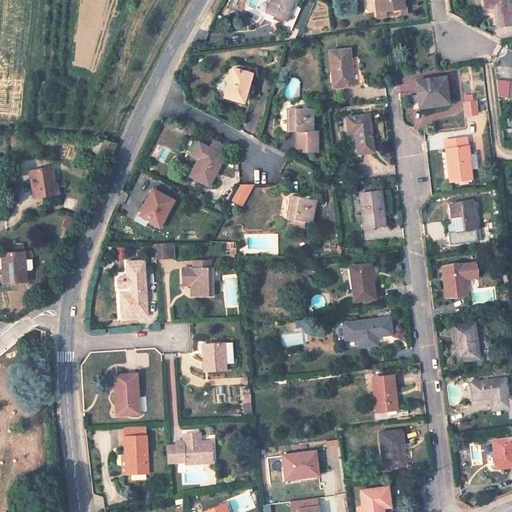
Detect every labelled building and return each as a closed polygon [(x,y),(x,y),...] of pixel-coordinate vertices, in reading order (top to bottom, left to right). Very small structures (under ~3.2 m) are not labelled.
[(275,26),(287,0),(270,0),(261,19),(275,26)] [(402,10),(400,0),(379,0),(380,12),(402,10)] [(511,22),(507,0),(482,0),(483,7),(492,6),(494,23),(511,22)] [(308,26),(328,25),(327,13),(307,14),(308,26)] [(347,84),(343,49),(324,51),(328,86),(347,84)] [(242,99),(251,72),(231,66),(222,93),(242,99)] [(445,105),(442,80),(414,82),(417,108),(445,105)] [(463,115),(476,115),(475,99),(462,100),(463,115)] [(310,131),(311,107),(290,106),(288,131),(292,131),(292,145),(301,146),(301,152),(314,153),(315,131),(310,131)] [(368,155),(364,120),(341,123),(342,136),(349,136),(351,157),(368,155)] [(109,156),(118,135),(109,134),(105,134),(98,151),(109,156)] [(211,177),(223,148),(189,134),(183,147),(198,153),(192,168),(211,177)] [(469,176),(464,138),(442,140),(447,179),(469,176)] [(56,195),(55,184),(51,184),(49,170),(28,173),(28,182),(25,182),(26,191),(29,191),(30,199),(56,195)] [(163,218),(177,189),(158,180),(144,208),(163,218)] [(253,186),(241,186),(232,201),(242,207),(253,186)] [(308,220),(312,198),(286,193),(282,216),(308,220)] [(380,228),(376,194),(355,196),(358,229),(380,228)] [(471,227),(468,199),(448,201),(451,230),(471,227)] [(73,229),(78,219),(68,215),(63,225),(73,229)] [(171,266),(170,245),(155,246),(155,266),(171,266)] [(25,284),(23,253),(4,255),(5,270),(2,270),(3,286),(25,284)] [(142,310),(139,254),(124,254),(124,287),(117,287),(118,311),(142,310)] [(208,293),(207,261),(204,262),(203,256),(187,256),(187,264),(176,264),(177,275),(184,274),(185,283),(185,294),(208,293)] [(462,290),(461,275),(471,274),(470,261),(440,265),(442,292),(462,290)] [(365,299),(363,266),(342,268),(344,301),(365,299)] [(185,283),(184,274),(177,275),(177,283),(185,283)] [(491,289),(476,289),(476,299),(491,299),(491,289)] [(387,333),(385,318),(339,322),(340,335),(353,333),(355,346),(369,345),(368,334),(387,333)] [(475,357),(471,320),(449,322),(454,359),(475,357)] [(224,368),(223,340),(202,342),(203,369),(224,368)] [(392,409),(389,376),(368,378),(371,411),(392,409)] [(511,395),(508,395),(505,376),(469,380),(470,396),(491,394),(493,406),(508,404),(509,416),(511,415),(511,395)] [(135,413),(134,378),(109,378),(110,403),(122,403),(122,413),(135,413)] [(241,413),(249,413),(250,392),(241,392),(241,413)] [(122,413),(122,403),(110,403),(110,413),(122,413)] [(141,472),(140,425),(119,426),(120,452),(125,452),(125,473),(141,472)] [(398,462),(396,429),(377,431),(379,464),(398,462)] [(204,462),(204,438),(186,439),(186,433),(177,433),(177,444),(172,444),(172,463),(204,462)] [(511,462),(511,443),(511,437),(491,438),(494,464),(511,462)] [(469,443),(471,465),(482,464),(480,442),(469,443)] [(172,463),(172,444),(161,444),(162,464),(172,463)] [(311,477),(309,453),(274,456),(276,476),(293,475),(293,479),(311,477)] [(382,503),(381,483),(359,485),(361,511),(376,511),(376,504),(382,503)] [(317,511),(316,498),(288,500),(289,510),(292,510),(292,511),(317,511)] [(222,511),(218,502),(197,510),(197,511),(222,511)]
